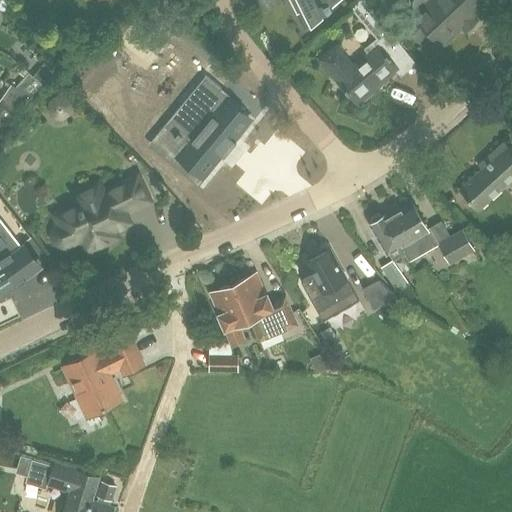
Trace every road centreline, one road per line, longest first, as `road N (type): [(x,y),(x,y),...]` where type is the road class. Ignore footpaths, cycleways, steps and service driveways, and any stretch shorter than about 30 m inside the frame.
road 1 (residential): [(128,511),(184,354),(178,263)]
road 2 (residential): [(352,181),(236,40),(219,0)]
road 3 (residential): [(352,181),(412,142),(511,43)]
road 4 (residential): [(0,344),(178,263)]
road 5 (residential): [(178,263),(352,181)]
